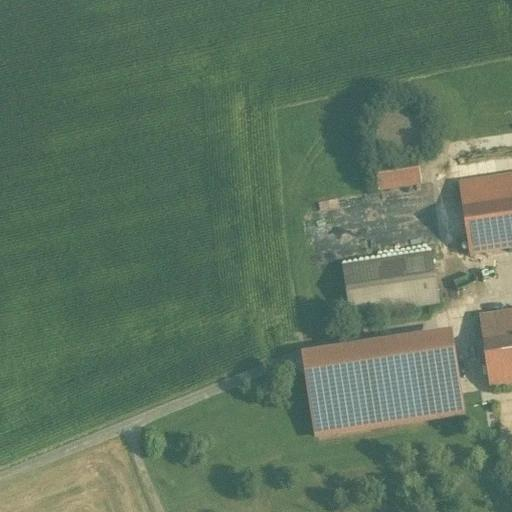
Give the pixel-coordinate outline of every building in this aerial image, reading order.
[(414,116),(406,112),(398,111),(390,113),(382,118),(377,125),(375,133),(375,141),(379,149),(384,155),(392,159),(400,160),(408,158),(415,153),(421,147),(423,139),(423,130),(419,123),(414,116)] [(421,185),(418,166),(376,173),(380,193),(421,185)] [(511,180),(459,188),(470,260),(511,253),(511,180)] [(431,258),(343,271),(351,321),(439,308),(431,258)] [(511,314),(481,319),(484,341),(488,368),(491,391),(511,387),(511,314)] [(305,360),(308,379),(452,357),(449,338),(305,360)] [(488,368),(484,341),(476,342),(480,369),(488,368)] [(452,357),(308,379),(318,440),(462,417),(452,357)]
